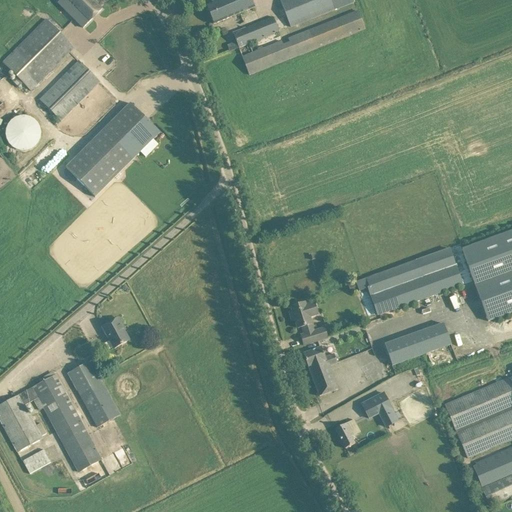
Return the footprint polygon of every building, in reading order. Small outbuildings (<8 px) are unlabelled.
[(93,0),(64,0),(71,6),(66,11),(83,28),(102,9),(93,0)] [(214,24),(223,20),(254,7),(251,0),(219,0),(206,6),(214,24)] [(280,0),(291,27),(335,10),(354,2),(353,0),(280,0)] [(250,75),(259,71),(346,37),(365,29),(358,11),(253,53),(249,44),(279,32),(273,17),(233,33),(250,75)] [(46,19),(3,63),(17,78),(13,82),(19,87),(23,83),(31,91),(74,47),(46,19)] [(40,100),(61,121),(100,82),(79,61),(40,100)] [(96,197),(160,133),(130,103),(66,168),(96,197)] [(25,116),(20,117),(15,118),(10,122),(7,126),(6,131),(6,137),(8,142),(11,146),(16,149),(21,151),(26,151),(31,149),(35,146),(38,142),(40,138),(41,133),(40,128),(37,124),(34,120),(30,118),(25,116)] [(511,231),(463,249),(489,321),(511,312),(511,231)] [(450,248),(366,278),(369,287),(370,290),(380,315),(463,285),(450,248)] [(289,289),(292,299),(320,289),(313,269),(303,272),(307,283),(289,289)] [(357,291),(354,282),(348,284),(351,294),(357,291)] [(304,345),(313,342),(327,338),(325,328),(313,332),(311,324),(309,317),(318,314),(314,302),(305,305),(305,303),(291,307),(293,312),(290,313),(292,321),(295,320),(298,328),(303,327),(305,334),(301,336),(304,345)] [(119,319),(102,328),(107,336),(114,349),(130,340),(121,325),(122,325),(119,319)] [(393,366),(451,345),(452,345),(444,323),(385,345),(393,366)] [(320,396),(329,393),(338,389),(329,366),(337,363),(334,354),(325,358),(321,347),(303,354),(320,396)] [(103,383),(96,370),(91,361),(79,367),(68,374),(81,397),(86,406),(97,428),(120,415),(103,383)] [(55,375),(0,405),(0,420),(18,452),(43,439),(42,437),(47,434),(41,423),(36,426),(24,405),(33,401),(39,411),(44,408),(79,472),(101,460),(60,384),(55,375)] [(511,377),(503,381),(445,406),(468,460),(511,440),(511,450),(472,467),(489,507),(511,497),(511,377)] [(384,392),(361,404),(369,420),(378,415),(386,429),(399,422),(384,392)] [(345,449),(354,444),(355,444),(351,437),(354,436),(347,423),(335,429),(345,449)] [(44,450),(23,462),(30,475),(51,463),(44,450)]
